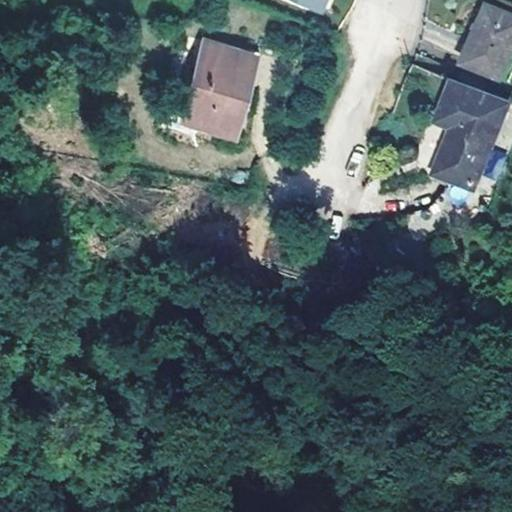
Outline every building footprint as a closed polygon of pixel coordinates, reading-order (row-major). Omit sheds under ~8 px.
[(331,0),(301,0),(327,11),(331,0)] [(468,45),(488,4),(481,1),(463,43),(468,45)] [(511,46),(511,15),(488,4),(468,45),(462,60),(497,77),(511,46)] [(187,119),(190,120),(209,125),(234,132),(253,66),(255,55),(248,52),(210,43),(206,42),(187,119)] [(255,55),(253,66),(234,132),(209,125),(206,132),(239,142),(258,68),(263,49),(249,45),(248,52),(255,55)] [(508,100),(452,78),(436,115),(451,122),(433,170),(472,186),(508,100)]
